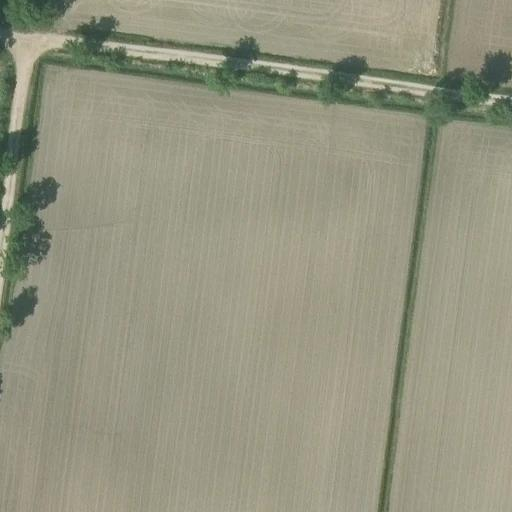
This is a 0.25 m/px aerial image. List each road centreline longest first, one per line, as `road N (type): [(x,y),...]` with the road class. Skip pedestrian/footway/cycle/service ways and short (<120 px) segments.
road 1 (track): [(511,106),(26,43)]
road 2 (track): [(26,43),(0,250)]
